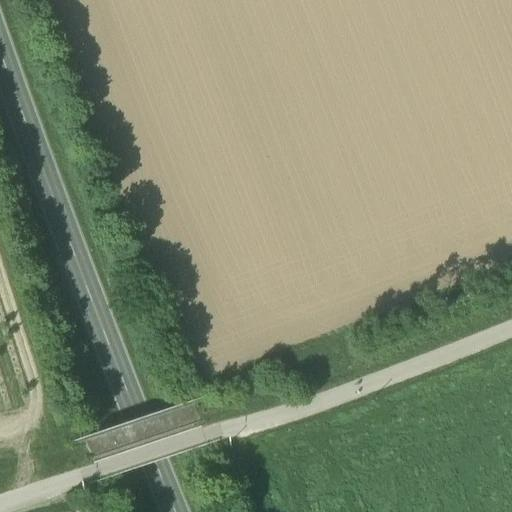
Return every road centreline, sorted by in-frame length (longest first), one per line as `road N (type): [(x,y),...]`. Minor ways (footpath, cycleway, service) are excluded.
road 1 (unclassified): [(0,504),(207,431),(331,399),(511,327)]
road 2 (secondary): [(175,511),(0,50)]
